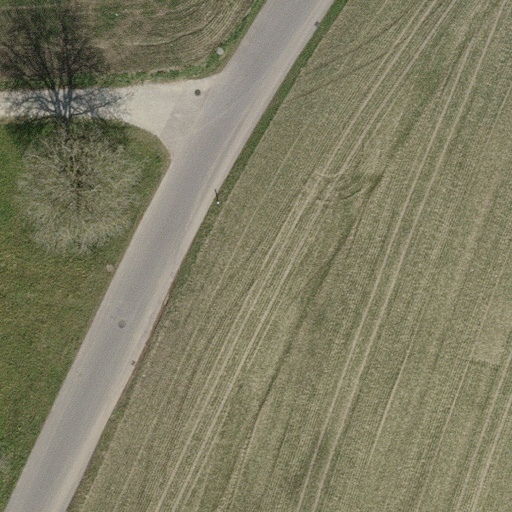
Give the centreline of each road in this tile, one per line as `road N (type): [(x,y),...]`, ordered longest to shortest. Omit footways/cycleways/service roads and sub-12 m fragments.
road 1 (unclassified): [(46,511),(226,111),(306,0)]
road 2 (track): [(226,111),(0,113)]
